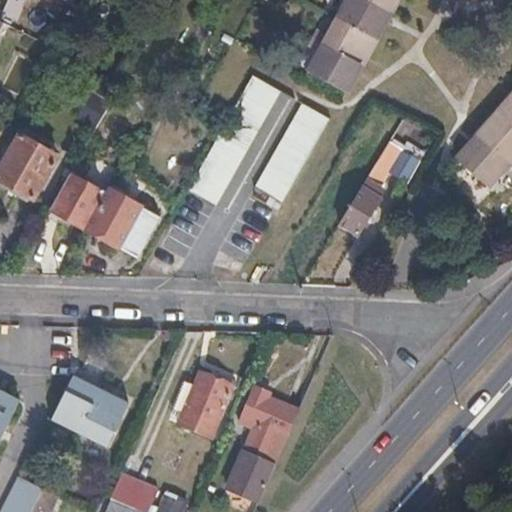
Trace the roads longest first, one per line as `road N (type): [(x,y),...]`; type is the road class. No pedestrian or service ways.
road 1 (residential): [(444,342),(380,317),(0,299)]
road 2 (primary): [(511,307),(330,511)]
road 3 (track): [(254,277),(348,99)]
road 4 (primary): [(390,511),(511,371)]
road 5 (primary): [(401,511),(511,396)]
